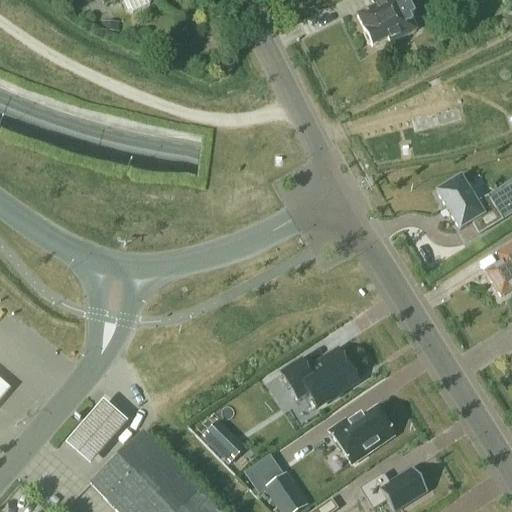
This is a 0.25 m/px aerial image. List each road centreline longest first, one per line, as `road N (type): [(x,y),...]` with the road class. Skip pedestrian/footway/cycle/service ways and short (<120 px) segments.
road 1 (primary): [(511,126),(397,155),(263,166),(78,141),(0,108)]
road 2 (tertiary): [(511,471),(345,194)]
road 3 (tertiary): [(0,476),(97,363),(121,267)]
road 4 (tertiary): [(121,267),(216,259),(345,194)]
road 5 (tertiary): [(345,194),(244,0)]
road 6 (tertiary): [(0,203),(59,245),(121,267)]
